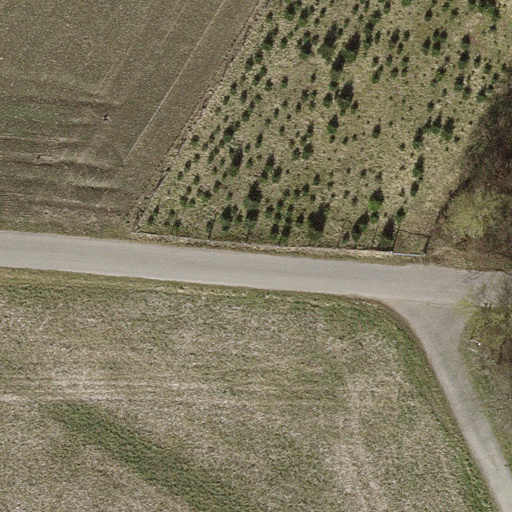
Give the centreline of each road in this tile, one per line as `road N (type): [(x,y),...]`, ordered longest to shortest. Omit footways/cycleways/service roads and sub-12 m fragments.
road 1 (unclassified): [(511,285),(410,286),(0,250)]
road 2 (track): [(511,503),(410,286)]
